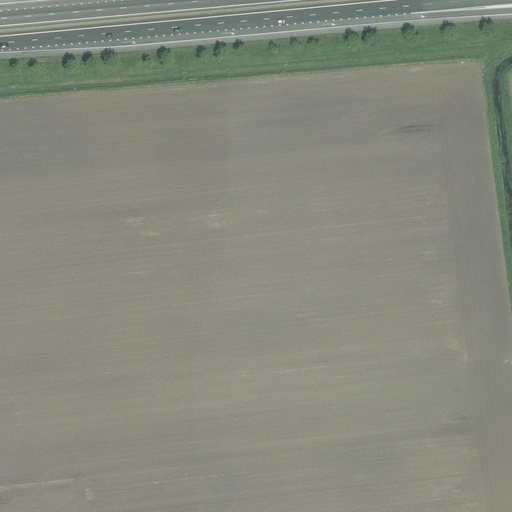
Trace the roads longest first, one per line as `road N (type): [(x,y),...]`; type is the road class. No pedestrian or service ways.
road 1 (motorway): [(0,42),(406,6)]
road 2 (motorway): [(215,0),(0,18)]
